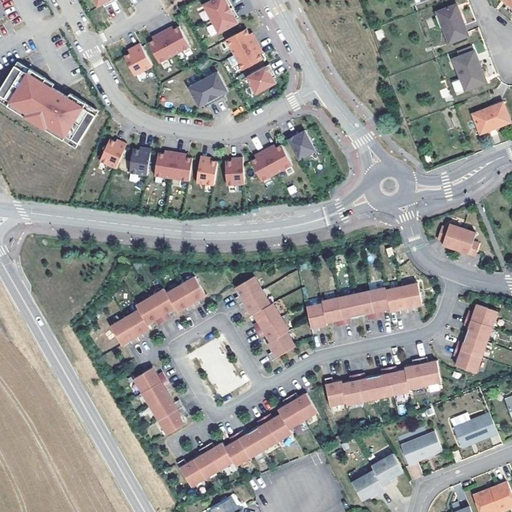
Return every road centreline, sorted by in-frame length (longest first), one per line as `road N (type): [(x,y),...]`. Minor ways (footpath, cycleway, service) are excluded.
road 1 (residential): [(0,209),(213,233),(307,223),(373,194)]
road 2 (secondary): [(144,511),(0,260)]
road 3 (residential): [(320,87),(233,132),(160,126),(120,105),(87,45)]
road 4 (residential): [(455,274),(430,331),(316,357),(258,388)]
road 5 (residential): [(258,388),(212,410),(178,349),(220,322),(258,383)]
